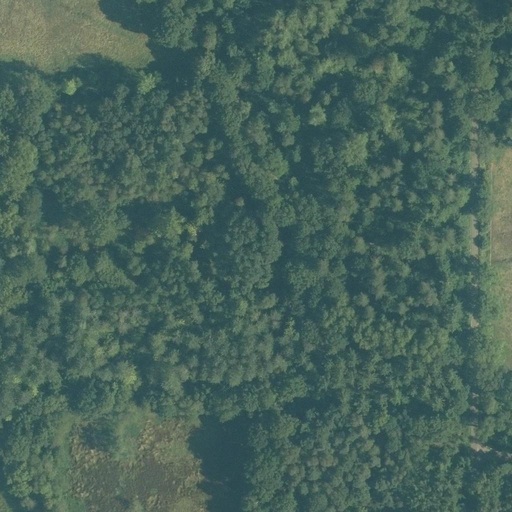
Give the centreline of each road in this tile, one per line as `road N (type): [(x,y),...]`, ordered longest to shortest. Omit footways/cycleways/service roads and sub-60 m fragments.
road 1 (track): [(473,342),(357,320),(345,243),(272,175),(203,21),(182,0)]
road 2 (unclassified): [(474,454),(473,0)]
